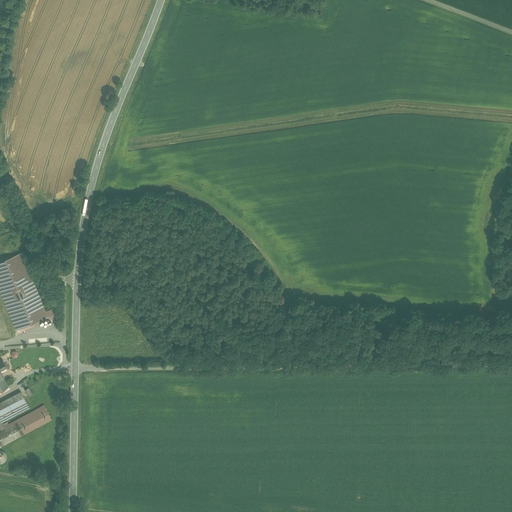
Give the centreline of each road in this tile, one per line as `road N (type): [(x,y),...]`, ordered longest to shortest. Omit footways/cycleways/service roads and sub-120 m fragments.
road 1 (unclassified): [(75,366),(511,365)]
road 2 (secondary): [(77,278),(98,159),(160,0)]
road 3 (secondary): [(72,511),(75,366)]
road 4 (unclassified): [(77,278),(41,265),(0,174)]
